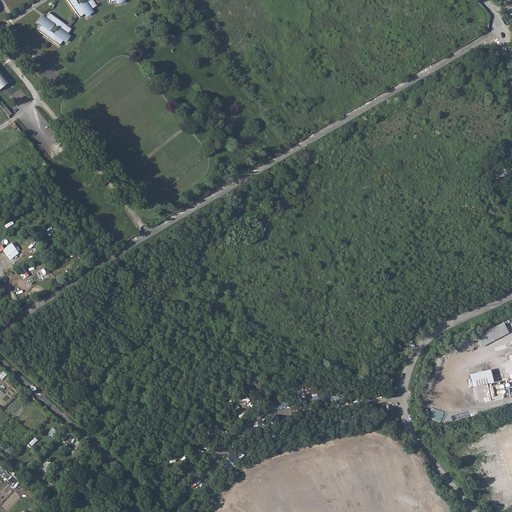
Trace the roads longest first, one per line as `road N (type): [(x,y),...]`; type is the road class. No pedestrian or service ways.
road 1 (residential): [(500,29),(146,234),(0,332)]
road 2 (residential): [(401,407),(276,411),(171,511)]
road 3 (residential): [(168,511),(0,359)]
road 4 (residential): [(511,299),(423,342),(401,407)]
road 5 (residential): [(401,407),(470,511)]
